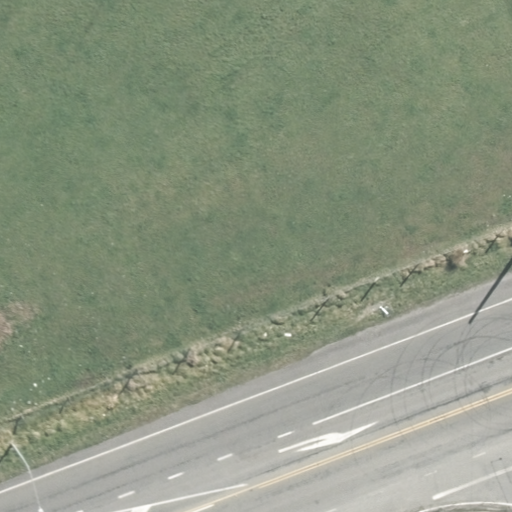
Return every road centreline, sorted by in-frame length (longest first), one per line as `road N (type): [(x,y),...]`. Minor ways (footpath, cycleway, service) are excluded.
road 1 (primary): [(511,391),(352,451)]
road 2 (primary): [(352,451),(193,511)]
road 3 (primary): [(511,463),(352,451)]
